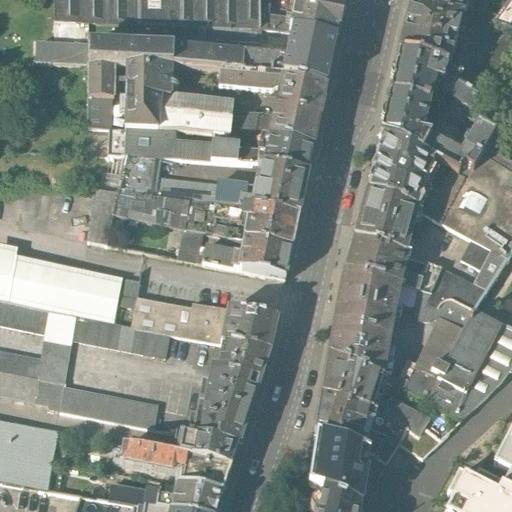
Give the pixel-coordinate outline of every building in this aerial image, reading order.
[(54,0),(55,29),(199,31),(259,34),(259,10),(258,0),(54,0)] [(344,3),(326,0),(296,0),(291,24),(268,20),(269,10),(259,10),(259,34),(291,37),(335,46),(344,3)] [(412,0),(411,5),(409,11),(460,23),(465,0),(467,0),(485,4),(486,0),(412,0)] [(511,1),(493,26),(506,31),(511,23),(511,1)] [(403,45),(399,60),(436,69),(448,75),(460,23),(409,11),(405,30),(406,30),(403,45)] [(259,34),(199,31),(198,43),(260,46),(259,50),(282,54),(281,63),(286,64),(291,37),(259,34)] [(473,79),(492,93),(511,67),(511,38),(504,36),(473,79)] [(325,92),(335,46),(291,37),(286,64),(281,63),(209,57),(209,54),(197,53),(197,56),(172,54),(130,53),(130,49),(118,49),(118,53),(88,52),(36,51),(36,71),(88,72),(114,72),(127,73),(170,74),(219,78),(282,83),(325,92)] [(392,88),(389,101),(429,111),(435,89),(441,90),(452,96),(451,98),(451,100),(451,102),(452,103),(452,105),(454,107),(470,117),(478,104),(455,90),(460,81),(448,75),(436,69),(399,60),(398,60),(395,72),(392,88)] [(88,72),(87,134),(109,135),(109,104),(113,104),(114,72),(88,72)] [(127,73),(125,135),(156,136),(158,104),(168,104),(170,74),(127,73)] [(258,119),(253,143),(268,144),(312,154),(325,92),(282,83),(219,78),(219,93),(278,97),(273,123),(258,119)] [(379,142),(381,142),(466,186),(472,177),(489,148),(494,140),(477,130),(459,161),(421,141),(429,111),(389,101),(383,124),(379,142)] [(158,104),(156,136),(175,136),(185,136),(253,143),(258,119),(231,111),(195,107),(168,104),(158,104)] [(462,130),(466,123),(442,116),(440,124),(462,130)] [(125,135),(124,163),(161,165),(211,168),(212,151),(174,148),(175,136),(156,136),(125,135)] [(442,231),(466,186),(381,142),(380,144),(385,146),(380,157),(382,158),(376,168),(379,170),(376,174),(371,183),(374,184),(370,191),(367,197),(416,217),(442,231)] [(306,181),(312,154),(268,144),(265,162),(259,162),(257,158),(237,157),(238,154),(236,153),(212,151),(211,168),(260,172),(263,172),(306,181)] [(491,258),(505,265),(511,254),(511,161),(489,148),(472,177),(466,186),(442,231),(470,246),(491,258)] [(161,165),(124,163),(117,200),(214,211),(217,192),(158,185),(161,165)] [(263,172),(260,172),(255,193),(217,188),(217,192),(214,211),(243,215),(297,224),(306,181),(263,172)] [(359,224),(353,246),(404,262),(416,217),(367,197),(366,197),(359,224)] [(117,200),(113,221),(112,223),(211,242),(213,231),(215,224),(212,223),(214,211),(117,200)] [(214,211),(212,223),(215,224),(240,229),(241,227),(247,228),(244,248),(290,257),(297,224),(243,215),(214,211)] [(93,217),(87,250),(106,253),(112,223),(113,221),(93,217)] [(227,234),(213,231),(211,242),(225,245),(227,234)] [(349,259),(344,276),(398,292),(418,297),(429,301),(435,288),(441,276),(442,274),(426,269),(421,284),(402,279),(406,263),(404,262),(353,246),(349,259)] [(459,267),(479,277),(491,258),(470,246),(459,267)] [(290,257),(244,248),(241,261),(204,254),(201,271),(284,287),(290,257)] [(493,284),(505,265),(491,258),(479,277),(472,292),(484,298),(493,284)] [(117,304),(136,306),(140,289),(0,263),(0,310),(49,320),(75,326),(112,332),(117,304)] [(328,361),(380,388),(398,292),(344,276),(335,325),(331,350),(328,361)] [(426,310),(436,314),(442,302),(471,317),(484,298),(472,292),(441,276),(435,288),(429,301),(426,310)] [(442,302),(436,314),(426,310),(429,301),(418,297),(414,316),(415,321),(418,326),(421,327),(424,328),(429,327),(432,325),(437,327),(460,339),(471,317),(442,302)] [(220,352),(227,318),(192,312),(191,315),(136,306),(130,336),(169,342),(198,348),(220,352)] [(165,366),(169,342),(130,336),(112,332),(75,326),(49,320),(0,310),(0,334),(44,343),(43,350),(70,355),(71,349),(141,362),(165,366)] [(511,372),(511,339),(471,317),(460,339),(437,327),(406,389),(396,385),(392,393),(402,397),(460,427),(497,392),(511,372)] [(275,327),(227,318),(220,352),(223,352),(268,361),(275,327)] [(42,357),(40,368),(37,387),(64,392),(69,362),(70,355),(43,350),(42,357)] [(268,361),(223,352),(214,379),(259,387),(268,361)] [(0,360),(0,380),(37,387),(40,368),(0,360)] [(378,424),(380,425),(383,417),(371,415),(380,388),(328,361),(324,384),(321,403),(374,424),(378,424)] [(259,387),(214,379),(210,378),(209,385),(203,417),(198,417),(193,444),(238,452),(257,394),(259,387)] [(37,387),(0,380),(0,403),(45,411),(48,417),(153,437),(157,416),(157,414),(64,397),(65,392),(64,392),(37,387)] [(369,460),(373,463),(377,453),(367,449),(371,435),(374,424),(321,403),(318,425),(315,440),(369,460)] [(380,425),(406,436),(417,443),(423,435),(427,427),(390,410),(387,410),(385,411),(383,417),(380,425)] [(371,435),(390,443),(388,449),(396,453),(398,449),(406,436),(380,425),(378,424),(374,424),(371,435)] [(10,433),(0,431),(0,491),(46,499),(56,441),(10,433)] [(511,511),(511,499),(508,497),(511,489),(511,488),(511,431),(492,470),(509,478),(505,486),(501,493),(476,480),(472,488),(457,480),(446,502),(451,505),(447,511),(511,511)] [(422,466),(448,441),(446,440),(439,447),(423,435),(417,443),(406,436),(398,449),(422,466)] [(314,450),(308,490),(323,497),(357,511),(360,511),(367,467),(369,460),(315,440),(314,450)] [(193,444),(183,442),(181,450),(178,457),(123,447),(121,454),(230,474),(235,460),(238,452),(193,444)] [(230,474),(121,454),(118,472),(171,480),(174,478),(175,475),(183,477),(179,493),(221,500),(230,474)] [(217,511),(221,500),(179,493),(165,490),(162,506),(159,505),(159,503),(158,501),(110,494),(107,511),(112,511),(217,511)] [(357,511),(323,497),(318,511),(357,511)]
